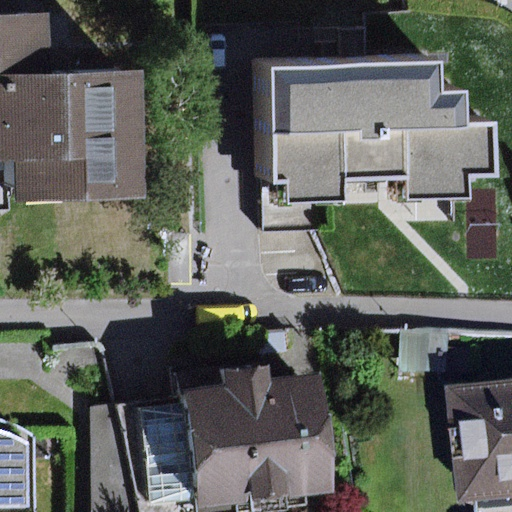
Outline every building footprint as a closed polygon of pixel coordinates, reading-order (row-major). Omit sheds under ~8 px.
[(20,10),(0,10),(0,189),(114,187),(112,56),(21,58),(20,10)] [(339,59),(245,61),(247,171),(264,171),(264,194),(324,193),(323,170),(389,169),(389,190),(450,188),(450,169),(479,169),(478,114),(447,115),(447,85),(421,85),(420,58),(339,59)] [(449,330),(392,327),(390,367),(447,370),(449,330)] [(190,378),(152,382),(153,397),(162,491),(177,489),(178,511),(215,511),(297,504),(283,365),(234,370),(232,347),(187,352),(190,378)] [(511,511),(511,382),(443,389),(454,500),(471,499),(472,511),(511,511)] [(162,491),(153,397),(105,401),(130,511),(178,511),(177,489),(162,491)]
